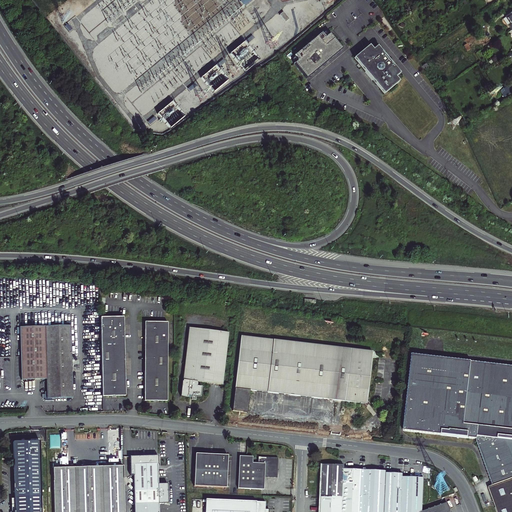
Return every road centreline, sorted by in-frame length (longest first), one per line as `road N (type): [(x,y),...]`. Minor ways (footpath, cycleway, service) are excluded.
road 1 (motorway): [(0,216),(210,147),(286,136),(318,143),(343,161),(354,188),(346,223),(305,246),(219,228)]
road 2 (motorway): [(511,250),(360,151),(289,127),(236,132),(0,203)]
road 3 (motorway): [(0,63),(66,142),(162,216),(292,270),(430,290)]
road 4 (motorway): [(0,255),(302,288),(430,290)]
road 5 (residential): [(0,423),(132,420),(303,440)]
road 6 (motorway): [(219,228),(145,186),(82,135),(0,31)]
road 7 (motorway): [(511,281),(338,265),(219,228)]
road 8 (residential): [(303,440),(431,458),(456,475),(474,511)]
road 9 (unknown): [(13,311),(79,317),(78,400),(35,405)]
road 10 (residential): [(423,146),(440,113),(376,38),(366,36),(343,58)]
road 11 (residential): [(343,58),(319,86),(393,120)]
